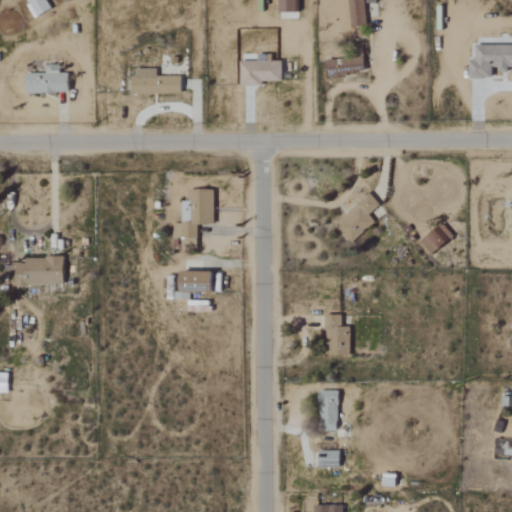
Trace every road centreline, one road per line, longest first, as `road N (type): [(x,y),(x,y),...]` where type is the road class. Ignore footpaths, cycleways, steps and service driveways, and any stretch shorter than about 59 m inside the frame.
road 1 (residential): [(511,141),(0,143)]
road 2 (residential): [(266,511),(265,141)]
